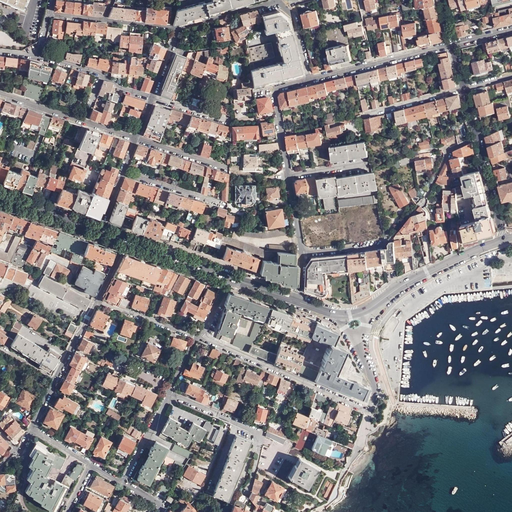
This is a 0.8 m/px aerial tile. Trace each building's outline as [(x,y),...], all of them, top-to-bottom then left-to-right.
[(0,0),(25,11),(29,0),(0,0)] [(65,9),(67,2),(62,1),(62,0),(56,0),(56,6),(55,6),(55,11),(60,12),(61,9),(65,9)] [(65,12),(74,13),(76,1),(70,0),(67,0),(67,2),(65,9),(65,12)] [(124,5),(125,0),(115,0),(114,2),(118,3),(117,4),(113,4),(108,17),(122,19),(124,5)] [(213,0),(214,2),(205,4),(208,17),(220,14),(219,10),(256,0),(213,0)] [(323,0),(326,8),(336,6),(337,6),(335,0),(323,0)] [(370,9),(372,15),(378,14),(375,2),(374,0),(366,0),(367,4),(366,4),(367,10),(370,9)] [(434,4),(433,0),(416,0),(418,7),(414,8),(414,9),(434,4)] [(461,9),(458,0),(448,0),(450,7),(456,6),(457,10),(461,9)] [(468,7),(466,0),(458,0),(461,9),(461,10),(468,8),(468,7)] [(74,13),(83,14),(85,2),(76,1),(74,13)] [(101,16),(107,3),(94,1),(94,3),(91,15),(101,16)] [(83,14),(91,15),(94,3),(85,2),(83,14)] [(208,17),(205,4),(204,2),(183,8),(183,9),(177,10),(173,25),(178,24),(178,25),(208,17)] [(412,10),(414,9),(414,8),(412,3),(403,5),(404,12),(412,10)] [(437,16),(434,4),(414,9),(412,10),(412,12),(418,10),(419,12),(422,11),(423,20),(426,19),(437,16)] [(133,20),(135,6),(124,5),(122,19),(133,20)] [(147,8),(135,6),(133,20),(145,22),(147,8)] [(153,22),(170,24),(171,17),(173,17),(174,12),(171,12),(172,7),(162,6),(162,9),(155,8),(153,22)] [(155,8),(147,7),(147,8),(145,22),(153,22),(155,8)] [(503,25),(511,22),(508,8),(498,10),(499,12),(503,25)] [(308,12),(302,13),(305,27),(306,27),(306,30),(319,27),(319,24),(316,10),(312,11),(311,10),(309,9),(309,10),(308,12)] [(260,20),(260,18),(259,17),(260,16),(260,15),(259,15),(257,10),(250,12),(253,22),(260,20)] [(388,15),(390,26),(400,24),(397,11),(387,13),(388,15)] [(242,22),(243,26),(244,31),(247,30),(247,27),(246,24),(253,22),(250,12),(240,14),(241,20),(240,21),(241,22),(242,22)] [(491,14),(483,16),(482,16),(483,22),(489,20),(492,19),(492,17),(493,16),(497,15),(496,12),(491,14)] [(495,27),(503,25),(499,12),(496,12),(497,15),(493,16),(495,27)] [(283,62),(251,71),(252,75),(252,79),(252,81),(253,87),(254,88),(273,82),(300,76),(301,73),(290,23),(292,23),(291,19),(288,16),(282,18),(281,13),(264,17),(266,28),(265,28),(266,32),(276,30),(283,62)] [(373,16),(376,27),(382,26),(380,17),(380,15),(373,16)] [(382,28),(390,26),(388,15),(380,17),(382,26),(382,28)] [(365,17),(369,30),(371,30),(371,28),(376,27),(373,16),(365,17)] [(441,30),(437,16),(426,19),(428,26),(424,27),(425,30),(429,30),(429,31),(416,34),(417,35),(417,36),(427,33),(441,30)] [(65,21),(55,20),(54,33),(59,33),(59,38),(63,39),(65,21)] [(81,25),(81,23),(74,22),(74,24),(73,24),(73,22),(67,21),(66,32),(76,33),(82,34),(83,33),(83,25),(81,25)] [(84,24),(83,25),(83,33),(95,34),(97,22),(84,21),(84,24)] [(97,22),(95,34),(95,36),(99,36),(99,33),(103,33),(103,36),(106,37),(108,26),(108,23),(97,22)] [(363,25),(364,25),(364,23),(358,25),(358,22),(345,25),(346,29),(348,29),(349,37),(357,35),(355,27),(363,25)] [(417,35),(416,34),(415,23),(402,25),(403,37),(417,35)] [(463,24),(455,26),(458,36),(466,34),(465,29),(468,28),(467,24),(465,24),(465,25),(463,25),(463,24)] [(214,42),(230,39),(227,25),(212,28),(214,42)] [(345,25),(325,30),(327,38),(325,38),(330,56),(332,65),(352,60),(346,29),(345,25)] [(357,35),(357,38),(360,38),(361,40),(366,39),(363,25),(355,27),(357,35)] [(122,32),(122,28),(118,27),(118,29),(116,29),(116,27),(108,26),(106,37),(112,38),(113,40),(120,41),(122,32)] [(237,43),(246,37),(244,33),(245,32),(244,31),(243,26),(231,33),(237,43)] [(444,40),(441,30),(427,33),(430,43),(444,40)] [(129,47),(131,33),(122,32),(120,41),(120,46),(129,47)] [(141,52),(144,33),(131,32),(131,33),(129,47),(128,51),(141,52)] [(430,43),(427,33),(417,36),(418,46),(430,43)] [(509,46),(506,36),(497,39),(500,48),(509,46)] [(500,48),(497,39),(485,42),(488,52),(500,49),(500,48)] [(149,58),(162,59),(167,47),(154,42),(149,55),(150,56),(149,58)] [(382,55),(388,54),(386,47),(385,42),(379,43),(380,46),(382,55)] [(488,52),(485,42),(481,43),(484,51),(486,50),(488,58),(489,57),(488,52)] [(269,44),(248,49),(249,56),(250,63),(272,57),(269,44)] [(220,53),(221,49),(217,49),(216,56),(216,61),(215,65),(213,64),(214,60),(209,58),(203,71),(216,74),(219,58),(220,53)] [(196,56),(190,72),(201,76),(203,71),(209,58),(208,50),(207,50),(207,57),(206,57),(203,64),(198,61),(200,54),(200,51),(198,51),(197,53),(196,56)] [(447,51),(435,54),(436,59),(437,59),(440,70),(441,70),(451,67),(447,51)] [(67,52),(65,59),(80,63),(82,54),(80,54),(76,54),(73,54),(67,52)] [(189,53),(187,58),(181,73),(184,75),(186,70),(190,72),(196,56),(194,56),(194,59),(190,58),(193,52),(189,53)] [(181,73),(187,58),(176,55),(162,94),(172,98),(174,93),(181,73)] [(18,59),(6,57),(5,68),(13,69),(14,66),(17,66),(17,63),(18,59)] [(86,57),(84,64),(97,68),(99,59),(90,57),(90,58),(86,57)] [(99,59),(97,68),(106,71),(112,72),(112,71),(113,62),(108,60),(108,59),(106,59),(106,60),(99,58),(99,59)] [(216,74),(216,79),(226,81),(228,67),(225,66),(225,65),(222,64),(222,59),(219,58),(216,74)] [(422,58),(405,62),(407,70),(416,68),(416,67),(423,65),(422,61),(423,60),(422,58)] [(474,73),(492,69),(490,61),(489,61),(484,62),(483,58),(470,61),(474,73)] [(16,69),(28,71),(30,61),(18,59),(17,63),(17,66),(16,69)] [(147,68),(157,72),(162,61),(153,60),(151,64),(149,64),(147,68)] [(30,61),(28,71),(28,75),(47,80),(52,69),(52,67),(30,61)] [(124,63),(113,62),(112,71),(123,73),(124,63)] [(405,62),(396,64),(398,75),(398,77),(402,77),(401,72),(407,70),(405,62)] [(396,64),(387,67),(389,77),(398,75),(396,64)] [(387,67),(378,69),(380,80),(389,77),(387,67)] [(453,76),(451,67),(441,70),(443,78),(453,76)] [(67,72),(56,69),(51,81),(62,85),(67,72)] [(378,69),(370,71),(373,85),(381,83),(380,80),(378,69)] [(357,85),(369,82),(370,87),(372,86),(372,85),(369,71),(359,74),(358,77),(356,77),(357,85)] [(89,75),(79,72),(75,86),(85,89),(89,75)] [(232,91),(234,104),(250,102),(248,88),(252,87),(252,82),(251,75),(247,76),(247,82),(241,83),(242,90),(232,91)] [(347,86),(354,85),(355,90),(358,89),(357,84),(355,75),(345,77),(347,86)] [(455,86),(453,76),(443,78),(439,79),(441,89),(455,86)] [(345,77),(335,80),(337,88),(347,86),(345,77)] [(145,78),(141,89),(146,91),(148,90),(150,90),(154,81),(145,78)] [(335,80),(326,82),(328,91),(337,88),(335,80)] [(113,86),(114,84),(104,81),(99,94),(104,96),(106,91),(113,94),(114,92),(115,87),(113,86)] [(39,100),(44,88),(27,82),(25,89),(24,95),(39,100)] [(319,93),(320,96),(319,96),(319,97),(329,95),(328,91),(326,82),(317,85),(319,93)] [(13,93),(24,96),(24,95),(25,89),(15,85),(13,93)] [(308,87),(310,98),(311,100),(314,100),(314,98),(319,97),(319,96),(320,96),(319,93),(317,85),(308,87)] [(298,89),(301,100),(301,103),(311,100),(310,98),(308,87),(298,89)] [(298,89),(289,92),(291,105),(301,103),(301,100),(298,89)] [(487,89),(472,94),(476,106),(490,101),(487,89)] [(114,92),(113,94),(112,98),(111,101),(116,103),(117,103),(120,94),(114,92)] [(291,105),(289,92),(281,93),(280,96),(282,108),(291,105)] [(408,92),(401,93),(402,100),(409,98),(408,92)] [(448,108),(461,105),(458,93),(445,97),(448,108)] [(145,101),(126,94),(123,102),(130,105),(129,107),(141,111),(145,101)] [(510,104),(508,96),(495,100),(499,117),(511,114),(509,105),(510,104)] [(200,99),(193,97),(190,104),(197,107),(200,99)] [(273,113),(270,98),(268,97),(257,99),(259,113),(265,112),(266,114),(267,115),(270,115),(273,113)] [(445,97),(435,99),(438,111),(448,108),(445,97)] [(427,114),(428,117),(439,114),(438,111),(435,99),(424,103),(427,114)] [(112,112),(115,104),(107,101),(106,105),(103,104),(102,106),(102,107),(102,109),(104,109),(112,112)] [(490,101),(476,106),(476,107),(479,115),(494,110),(492,101),(490,101)] [(6,102),(3,108),(2,112),(1,113),(23,120),(27,109),(20,107),(21,106),(10,102),(10,103),(6,102)] [(414,105),(417,117),(427,114),(424,103),(414,105)] [(216,111),(230,115),(230,106),(218,104),(216,111)] [(139,116),(141,111),(129,107),(124,105),(121,115),(123,116),(125,112),(131,114),(139,116)] [(155,105),(144,132),(159,138),(166,120),(170,110),(155,105)] [(414,105),(404,108),(406,120),(408,126),(411,126),(410,120),(411,120),(411,118),(417,117),(414,105)] [(104,109),(102,109),(101,108),(100,111),(94,109),(90,118),(99,121),(104,109)] [(391,112),(392,118),(393,118),(396,117),(397,122),(406,120),(404,108),(391,112)] [(27,109),(20,126),(21,126),(26,116),(29,110),(27,109)] [(104,109),(99,121),(107,123),(109,118),(112,112),(104,109)] [(171,110),(167,119),(167,120),(176,123),(177,122),(178,122),(182,112),(172,109),(171,110)] [(26,116),(21,126),(38,132),(46,116),(29,110),(26,116)] [(182,112),(178,122),(183,123),(182,126),(185,127),(190,115),(182,112)] [(186,129),(194,132),(195,128),(198,117),(191,115),(187,127),(186,129)] [(379,115),(362,119),(365,129),(367,128),(367,130),(378,127),(378,126),(381,125),(379,115)] [(46,116),(38,132),(45,134),(48,127),(52,117),(46,116)] [(65,120),(53,116),(53,118),(49,127),(61,132),(65,120)] [(196,128),(207,132),(210,121),(200,118),(196,128)] [(262,119),(258,119),(258,123),(261,123),(263,135),(267,134),(268,140),(277,138),(276,132),(274,132),(272,122),(266,123),(266,122),(264,122),(264,121),(262,121),(262,119)] [(207,134),(215,136),(218,124),(211,121),(208,132),(207,134)] [(329,126),(329,122),(325,123),(328,134),(342,131),(342,129),(346,128),(347,128),(345,123),(329,126)] [(224,138),(231,140),(231,130),(231,129),(227,128),(227,126),(220,124),(216,136),(224,139),(224,138)] [(322,124),(317,125),(318,129),(307,132),(310,146),(322,143),(320,138),(324,137),(322,124)] [(259,137),(258,125),(243,126),(243,137),(259,137)] [(243,126),(233,127),(233,138),(243,137),(243,126)] [(347,134),(346,128),(342,129),(342,131),(328,134),(329,139),(347,134)] [(100,133),(87,129),(84,139),(81,147),(93,151),(100,133)] [(501,141),(498,130),(484,136),(487,146),(501,141)] [(299,148),(310,146),(307,132),(297,134),(299,148)] [(113,136),(103,133),(100,144),(109,148),(112,139),(113,136)] [(445,135),(445,136),(447,142),(455,139),(453,133),(445,135)] [(456,134),(458,144),(466,139),(466,138),(463,139),(461,133),(456,134)] [(300,152),(299,148),(297,134),(287,136),(289,152),(295,151),(296,153),(300,152)] [(116,137),(114,140),(112,145),(117,147),(114,154),(123,157),(129,141),(116,137)] [(29,139),(26,147),(33,149),(36,142),(29,139)] [(366,141),(331,147),(333,160),(368,153),(366,141)] [(501,141),(487,146),(490,157),(504,152),(501,141)] [(453,151),(456,157),(459,156),(470,153),(473,152),(470,142),(453,151)] [(145,155),(148,148),(139,144),(134,155),(144,159),(145,155)] [(212,146),(204,144),(201,155),(208,157),(212,146)] [(165,158),(166,153),(148,148),(145,155),(148,155),(146,160),(155,163),(155,162),(159,164),(162,157),(165,158)] [(504,152),(490,157),(491,161),(491,163),(506,157),(504,152)] [(180,168),(183,159),(166,153),(165,158),(163,163),(167,165),(168,163),(171,165),(170,167),(176,169),(177,167),(180,168)] [(260,157),(260,154),(256,154),(256,157),(250,157),(250,154),(244,154),(244,167),(244,170),(256,170),(256,167),(257,167),(257,157),(260,157)] [(400,165),(410,162),(410,160),(415,159),(415,158),(414,155),(399,159),(400,165)] [(450,159),(451,160),(452,167),(460,165),(461,165),(459,156),(456,157),(450,159)] [(431,169),(433,170),(434,166),(435,166),(433,157),(431,157),(425,158),(428,170),(431,169)] [(3,182),(15,186),(21,170),(23,167),(25,162),(14,158),(12,161),(10,167),(9,170),(3,182)] [(418,171),(428,170),(425,158),(416,160),(418,171)] [(204,183),(207,167),(186,160),(183,169),(183,172),(188,174),(188,173),(200,177),(199,181),(204,183)] [(446,161),(439,175),(453,176),(454,176),(452,167),(451,160),(446,161)] [(69,177),(81,181),(87,166),(84,165),(83,167),(74,163),(75,162),(72,161),(70,166),(73,167),(69,177)] [(30,171),(36,173),(39,166),(33,164),(30,171)] [(42,196),(48,198),(51,188),(54,189),(58,178),(56,177),(57,176),(54,175),(57,169),(53,168),(55,165),(51,164),(50,170),(45,187),(42,196)] [(492,165),(496,180),(507,176),(503,165),(497,168),(496,165),(493,166),(493,164),(492,165)] [(113,182),(119,169),(109,165),(108,169),(103,167),(101,173),(104,174),(103,176),(100,175),(99,176),(101,177),(113,182)] [(452,167),(454,176),(466,173),(465,170),(464,169),(461,169),(460,165),(452,167)] [(0,170),(0,180),(3,182),(9,170),(2,167),(0,170)] [(21,170),(15,186),(22,189),(29,173),(30,171),(23,167),(21,170)] [(40,185),(45,187),(50,170),(42,167),(41,170),(40,169),(37,176),(35,182),(40,185)] [(228,201),(229,174),(207,167),(204,183),(202,193),(211,196),(212,192),(209,191),(210,183),(207,182),(209,176),(223,180),(223,185),(220,185),(219,194),(218,198),(228,201)] [(453,176),(453,181),(452,190),(452,199),(456,198),(466,195),(467,194),(480,191),(479,188),(483,187),(478,169),(466,173),(454,176),(453,176)] [(60,191),(62,188),(64,182),(67,173),(65,172),(64,176),(63,176),(62,180),(61,180),(61,177),(58,176),(58,178),(54,189),(60,191)] [(22,189),(31,192),(35,182),(37,176),(29,173),(22,189)] [(375,186),(372,173),(335,178),(336,192),(345,191),(345,192),(348,191),(348,190),(364,188),(364,189),(366,188),(367,187),(375,186)] [(439,175),(434,185),(438,185),(439,183),(450,184),(450,181),(453,181),(453,176),(439,175)] [(336,192),(335,178),(335,176),(315,179),(317,192),(320,215),(339,213),(338,209),(338,208),(337,200),(336,192)] [(107,197),(113,182),(101,177),(99,182),(97,181),(94,187),(97,188),(95,192),(107,197)] [(305,179),(307,193),(317,192),(315,179),(315,177),(305,179)] [(296,195),(307,193),(305,179),(297,180),(296,181),(295,183),(296,195)] [(511,180),(497,185),(501,201),(511,197),(511,180)] [(31,192),(40,195),(42,191),(40,185),(35,182),(31,192)] [(136,192),(147,196),(152,186),(140,182),(137,189),(136,192)] [(277,183),(267,184),(267,187),(266,187),(268,199),(274,199),(273,197),(279,196),(278,186),(277,186),(277,183)] [(406,198),(398,184),(390,188),(398,202),(406,198)] [(255,185),(235,185),(235,201),(242,201),(241,206),(249,206),(249,201),(255,201),(255,185)] [(146,198),(154,200),(155,197),(159,188),(152,186),(147,196),(146,198)] [(117,200),(127,204),(129,200),(132,201),(134,195),(131,194),(132,192),(136,193),(136,192),(137,189),(132,187),(130,187),(129,190),(122,188),(116,199),(117,200)] [(408,191),(412,197),(419,193),(416,187),(408,191)] [(56,201),(70,206),(76,193),(62,188),(60,191),(56,201)] [(70,206),(84,211),(92,194),(78,188),(76,193),(70,206)] [(154,200),(165,204),(166,201),(170,192),(159,188),(155,197),(154,200)] [(443,190),(443,203),(437,203),(437,207),(439,207),(443,207),(444,207),(446,206),(446,209),(452,209),(452,199),(452,190),(443,190)] [(483,190),(480,191),(467,194),(468,196),(468,198),(475,197),(476,200),(469,202),(470,205),(470,207),(474,206),(487,203),(483,190)] [(99,216),(107,197),(95,192),(93,192),(92,194),(84,211),(99,216)] [(177,208),(178,205),(182,195),(170,192),(166,201),(165,204),(165,206),(169,207),(170,205),(177,208)] [(178,205),(190,209),(193,199),(182,195),(178,205)] [(338,208),(357,205),(373,203),(378,203),(376,195),(337,200),(338,208)] [(202,213),(206,203),(193,199),(190,209),(202,213)] [(120,221),(123,215),(127,204),(117,200),(109,219),(119,223),(120,221)] [(494,232),(487,203),(474,206),(477,220),(460,224),(461,226),(465,244),(470,242),(470,241),(476,240),(476,239),(487,236),(487,235),(494,232)] [(137,217),(137,216),(140,210),(134,207),(130,206),(127,204),(123,215),(133,219),(134,216),(137,217)] [(272,206),(265,207),(268,227),(284,224),(282,208),(272,209),(272,206)] [(227,213),(227,209),(219,207),(217,212),(226,216),(227,213)] [(437,212),(437,221),(445,221),(444,207),(443,207),(439,207),(437,207),(437,212)] [(0,229),(3,230),(4,227),(8,229),(8,227),(12,214),(0,209),(0,229)] [(413,214),(412,216),(413,216),(416,228),(418,237),(421,237),(426,258),(423,259),(423,260),(425,263),(432,261),(428,230),(428,228),(427,224),(426,214),(424,214),(424,212),(413,214)] [(234,215),(227,213),(226,216),(226,217),(224,225),(231,226),(232,220),(233,220),(234,215)] [(29,220),(12,214),(8,227),(23,232),(29,220)] [(131,228),(141,232),(147,220),(137,216),(137,217),(133,226),(131,228)] [(412,216),(397,234),(407,233),(411,233),(411,238),(413,238),(413,233),(415,233),(416,237),(418,237),(416,228),(413,216),(412,216)] [(141,232),(158,238),(163,225),(159,224),(160,222),(151,219),(150,221),(147,220),(141,232)] [(170,242),(172,235),(174,231),(176,225),(177,222),(172,220),(168,219),(160,238),(165,240),(168,231),(169,231),(165,240),(170,242)] [(23,232),(22,235),(28,237),(29,235),(37,238),(38,237),(44,225),(29,220),(23,232)] [(465,244),(461,226),(458,226),(457,222),(456,222),(457,234),(458,234),(460,242),(463,241),(464,244),(465,244)] [(447,231),(444,231),(443,227),(442,225),(439,226),(438,227),(438,228),(436,229),(435,223),(427,224),(428,228),(428,230),(432,229),(434,243),(448,242),(447,231)] [(58,231),(44,225),(38,237),(47,241),(52,243),(58,231)] [(189,236),(192,237),(195,231),(183,227),(177,225),(176,225),(174,231),(178,232),(177,234),(188,238),(189,236)] [(205,243),(209,231),(197,227),(195,231),(192,237),(192,239),(205,243)] [(263,230),(242,228),(242,234),(264,237),(271,237),(289,234),(288,227),(264,230),(263,230)] [(86,241),(58,231),(52,243),(49,249),(59,253),(61,247),(64,248),(73,252),(70,261),(68,261),(52,253),(51,254),(77,267),(83,252),(86,241)] [(220,242),(223,234),(217,232),(216,234),(209,231),(205,243),(219,248),(220,242)] [(401,239),(395,240),(396,254),(412,253),(411,244),(411,238),(411,233),(407,233),(408,236),(408,244),(406,244),(403,245),(402,239),(401,239)] [(265,248),(223,234),(220,242),(262,256),(265,248)] [(31,242),(35,243),(36,240),(37,238),(29,235),(28,237),(32,239),(31,242)] [(0,250),(0,258),(10,262),(21,238),(18,237),(15,236),(7,253),(0,250)] [(21,238),(10,262),(23,267),(27,260),(34,245),(35,243),(31,242),(29,243),(22,240),(24,238),(21,237),(21,238)] [(383,249),(384,264),(385,264),(386,271),(397,270),(396,254),(395,240),(395,237),(390,244),(390,248),(383,249)] [(35,243),(34,245),(40,249),(43,251),(47,253),(47,252),(49,249),(52,243),(47,241),(46,244),(36,240),(35,243)] [(91,243),(86,241),(83,252),(87,254),(93,257),(99,259),(101,259),(100,261),(97,260),(97,261),(99,263),(104,264),(105,260),(109,262),(113,251),(108,249),(108,248),(103,246),(103,247),(100,246),(96,245),(97,244),(91,242),(91,243)] [(268,250),(291,253),(290,247),(269,244),(268,250)] [(34,245),(27,260),(36,265),(37,264),(33,261),(40,249),(34,245)] [(220,257),(251,268),(255,257),(242,252),(242,251),(238,250),(237,251),(224,246),(220,257)] [(73,252),(64,248),(63,250),(71,252),(68,261),(70,261),(73,252)] [(371,251),(367,251),(369,268),(384,266),(384,264),(383,249),(378,249),(379,252),(371,253),(371,251)] [(268,250),(266,250),(258,272),(263,272),(263,275),(268,275),(268,276),(277,277),(276,279),(281,279),(281,281),(289,282),(289,283),(293,283),(296,253),(291,253),(268,250)] [(37,264),(36,265),(40,267),(47,253),(43,251),(37,264)] [(367,251),(349,254),(351,271),(355,270),(364,269),(364,273),(362,273),(363,277),(362,277),(362,282),(361,282),(361,284),(360,284),(361,291),(356,291),(356,284),(352,284),(353,305),(368,296),(370,294),(370,289),(369,268),(367,251)] [(136,285),(148,263),(124,254),(113,277),(127,282),(136,285)] [(351,271),(349,254),(330,256),(314,257),(309,265),(307,289),(322,295),(324,295),(326,294),(327,292),(329,273),(351,271)] [(85,309),(90,299),(54,281),(55,279),(56,279),(59,273),(66,276),(69,270),(56,263),(56,264),(55,263),(49,260),(43,273),(44,274),(43,276),(43,275),(38,286),(85,309)] [(24,284),(28,274),(7,266),(8,264),(0,261),(0,282),(1,283),(3,276),(24,284)] [(161,267),(148,263),(136,285),(143,287),(160,294),(165,285),(154,282),(161,267)] [(404,265),(405,273),(413,270),(412,265),(404,265)] [(98,283),(104,272),(100,271),(95,269),(92,274),(90,272),(91,271),(83,266),(74,283),(82,287),(83,285),(85,286),(83,291),(92,295),(98,283)] [(172,271),(161,267),(154,282),(165,285),(172,271)] [(172,271),(165,285),(160,294),(161,294),(162,294),(165,290),(167,291),(169,288),(177,273),(172,271)] [(189,279),(179,274),(170,293),(172,294),(174,290),(182,293),(189,279)] [(127,282),(113,277),(108,286),(112,287),(110,291),(106,290),(103,297),(104,300),(113,303),(114,301),(116,303),(116,304),(125,308),(129,301),(119,296),(120,295),(121,294),(120,293),(121,292),(127,282)] [(203,284),(194,280),(186,296),(191,298),(192,296),(196,298),(203,284)] [(202,296),(200,295),(198,300),(210,304),(216,293),(207,288),(202,296)] [(135,294),(130,305),(145,311),(149,300),(142,297),(144,292),(142,292),(140,296),(135,294)] [(237,296),(228,292),(223,305),(226,306),(221,322),(215,337),(224,341),(229,336),(230,336),(239,311),(241,312),(252,316),(251,317),(252,318),(253,319),(253,318),(254,318),(254,317),(264,321),(265,321),(270,307),(259,302),(247,298),(247,299),(237,296)] [(162,294),(161,294),(158,301),(161,302),(157,314),(162,316),(162,315),(169,318),(175,301),(163,297),(163,295),(162,294)] [(7,297),(0,309),(0,310),(4,313),(12,300),(7,297)] [(184,300),(179,309),(185,312),(186,309),(194,313),(197,306),(195,305),(184,300)] [(210,304),(198,300),(195,305),(197,306),(208,309),(210,304)] [(202,321),(208,309),(197,306),(194,313),(192,316),(202,321)] [(291,314),(270,307),(265,321),(264,321),(262,323),(262,324),(284,333),(284,332),(291,314)] [(107,315),(96,310),(90,323),(100,329),(107,315)] [(302,318),(291,314),(284,332),(308,340),(315,322),(305,319),(303,324),(300,323),(302,318)] [(35,330),(40,320),(32,315),(29,319),(27,318),(24,323),(35,330)] [(134,331),(135,325),(129,323),(129,321),(124,319),(118,334),(132,339),(135,331),(134,331)] [(244,329),(247,322),(241,319),(238,326),(244,329)] [(234,338),(231,344),(248,351),(251,345),(262,324),(262,323),(255,321),(250,338),(238,333),(235,339),(234,338)] [(21,326),(15,322),(6,338),(4,342),(10,345),(11,344),(41,361),(39,365),(49,371),(52,367),(50,366),(56,357),(57,357),(60,353),(49,347),(46,351),(16,334),(21,326)] [(315,322),(308,340),(302,355),(297,371),(315,378),(314,380),(366,403),(369,395),(369,391),(368,387),(365,385),(360,383),(363,378),(346,371),(351,361),(343,358),(347,350),(339,346),(338,347),(335,345),(335,344),(333,340),(332,339),(335,332),(315,322)] [(70,323),(66,330),(73,333),(77,326),(70,323)] [(83,336),(91,339),(94,332),(87,329),(83,336)] [(153,362),(162,346),(151,340),(152,338),(149,337),(148,337),(145,342),(147,343),(140,355),(153,362)] [(183,350),(186,341),(178,338),(178,339),(173,337),(170,344),(175,346),(174,347),(183,350)] [(95,344),(82,338),(77,348),(80,349),(79,350),(83,352),(84,351),(87,353),(90,347),(93,349),(95,344)] [(302,355),(279,344),(275,354),(275,356),(279,358),(276,364),(279,365),(280,364),(284,365),(283,367),(296,372),(297,371),(302,355)] [(251,345),(248,351),(273,362),(275,356),(275,354),(251,345)] [(214,358),(218,351),(212,348),(208,356),(214,358)] [(75,353),(69,364),(72,365),(80,369),(84,361),(87,362),(88,359),(75,353)] [(198,378),(203,366),(192,361),(192,362),(190,362),(188,366),(190,367),(189,370),(184,368),(183,371),(198,378)] [(80,369),(72,365),(66,377),(74,381),(80,369)] [(222,385),(227,374),(216,368),(216,369),(214,368),(213,369),(210,373),(211,375),(213,377),(211,380),(222,385)] [(264,380),(266,371),(262,369),(259,375),(242,368),(236,381),(241,383),(243,378),(257,384),(259,378),(261,379),(264,380)] [(275,384),(278,377),(266,371),(264,380),(263,383),(265,384),(267,381),(275,384)] [(114,389),(119,378),(108,372),(102,384),(114,389)] [(76,385),(65,378),(59,388),(62,389),(61,390),(65,392),(65,391),(71,394),(76,385)] [(126,393),(131,395),(135,386),(130,384),(130,383),(119,378),(114,389),(114,390),(125,395),(126,393)] [(285,394),(290,381),(280,378),(277,392),(284,395),(285,394)] [(195,397),(200,387),(188,382),(184,392),(195,397)] [(142,400),(147,389),(136,384),(135,386),(131,395),(142,400)] [(195,397),(195,398),(206,403),(208,397),(207,397),(208,394),(203,392),(204,389),(200,387),(195,397)] [(23,389),(15,402),(28,409),(36,396),(31,394),(32,392),(28,389),(27,392),(23,389)] [(151,391),(147,389),(142,400),(141,403),(150,407),(157,394),(153,392),(152,394),(150,393),(151,391)] [(0,408),(2,409),(9,396),(0,391),(0,408)] [(315,397),(316,394),(310,391),(307,398),(314,401),(315,397)] [(74,413),(79,404),(60,393),(53,405),(60,410),(63,406),(74,413)] [(221,411),(226,413),(228,409),(232,411),(236,401),(228,398),(229,396),(224,394),(224,396),(221,403),(224,404),(221,411)] [(331,425),(334,418),(345,423),(348,414),(350,411),(353,412),(354,409),(335,401),(332,400),(327,414),(327,415),(324,422),(331,425)] [(63,414),(51,407),(43,422),(56,428),(63,414)] [(308,416),(317,419),(324,422),(327,415),(327,414),(312,408),(311,407),(308,416)] [(118,420),(121,415),(109,408),(106,413),(118,420)] [(257,409),(253,422),(260,424),(261,420),(263,421),(266,411),(257,409)] [(303,427),(308,416),(297,411),(294,419),(292,422),(301,426),(303,427)] [(2,420),(0,419),(0,424),(9,434),(18,424),(8,414),(2,420)] [(317,428),(319,423),(316,421),(317,419),(308,416),(303,427),(303,428),(324,437),(325,433),(326,430),(322,429),(322,430),(317,428)] [(209,431),(212,425),(205,421),(202,427),(192,422),(188,430),(177,425),(179,422),(168,417),(158,436),(166,439),(168,434),(186,444),(191,436),(199,440),(205,428),(209,431)] [(292,422),(294,419),(292,418),(290,424),(300,428),(301,426),(292,422)] [(266,430),(282,436),(283,432),(282,432),(283,430),(283,428),(281,428),(279,428),(278,430),(273,428),(273,427),(269,425),(270,423),(268,422),(268,423),(266,430)] [(117,426),(123,430),(126,432),(128,429),(118,423),(117,426)] [(7,436),(13,442),(24,430),(18,424),(9,434),(7,436)] [(126,432),(137,438),(141,431),(130,425),(128,429),(126,432)] [(219,426),(218,428),(213,426),(207,440),(218,445),(225,429),(219,426)] [(70,446),(71,446),(74,440),(79,431),(75,428),(74,430),(70,428),(65,438),(69,441),(70,439),(73,440),(70,446)] [(294,448),(302,451),(306,442),(303,441),(303,439),(303,438),(304,435),(313,439),(312,441),(314,442),(311,449),(323,454),(327,445),(328,446),(331,440),(324,437),(303,428),(301,433),(296,442),(296,444),(294,448)] [(79,431),(74,440),(87,447),(94,434),(88,431),(86,435),(79,431)] [(283,432),(282,436),(296,442),(301,433),(298,432),(297,431),(295,437),(289,435),(290,434),(284,431),(283,432)] [(268,437),(283,444),(286,439),(270,432),(268,437)] [(9,444),(4,439),(0,434),(0,435),(8,444),(8,445),(9,444)] [(129,453),(135,442),(129,438),(130,437),(128,436),(127,437),(123,435),(117,446),(118,447),(116,451),(125,456),(127,452),(129,453)] [(212,494),(204,491),(202,495),(209,498),(210,498),(215,500),(216,496),(227,500),(243,461),(242,460),(250,441),(235,435),(227,455),(228,456),(212,494)] [(103,457),(111,442),(101,436),(93,452),(94,452),(94,453),(97,456),(99,455),(103,457)] [(351,448),(353,444),(344,441),(344,442),(341,441),(342,440),(339,438),(337,442),(351,448)] [(328,456),(334,441),(331,440),(328,446),(327,445),(323,454),(328,456)] [(139,473),(136,478),(148,485),(160,461),(171,466),(174,460),(164,455),(167,449),(167,447),(156,441),(152,449),(150,449),(147,453),(149,454),(143,465),(142,465),(138,472),(139,473)] [(37,445),(46,450),(47,449),(36,442),(29,455),(32,457),(27,466),(31,469),(26,479),(30,482),(25,491),(29,494),(31,490),(29,489),(33,480),(29,478),(35,467),(31,464),(36,456),(32,454),(37,445)] [(190,458),(193,453),(175,444),(172,450),(190,458)] [(73,479),(69,477),(65,474),(61,483),(46,475),(45,474),(50,465),(51,466),(60,471),(65,460),(46,450),(37,445),(32,454),(36,456),(31,464),(35,467),(29,478),(33,480),(29,489),(31,490),(29,494),(34,498),(35,496),(45,502),(44,504),(55,509),(66,487),(68,488),(73,479)] [(299,457),(288,477),(306,487),(317,467),(299,457)] [(286,476),(292,464),(284,460),(275,476),(279,478),(282,474),(286,476)] [(181,471),(185,465),(176,461),(172,467),(181,471)] [(81,467),(76,464),(74,468),(73,467),(71,470),(72,472),(69,477),(73,479),(75,480),(81,467)] [(192,478),(200,482),(205,475),(188,466),(182,476),(191,480),(192,478)] [(5,488),(5,492),(10,491),(12,491),(13,488),(12,478),(9,478),(7,476),(6,473),(0,474),(0,486),(2,488),(5,488)] [(95,482),(92,487),(108,496),(113,486),(95,476),(93,481),(95,482)] [(252,492),(257,494),(262,483),(254,479),(250,491),(252,492)] [(284,488),(271,481),(264,494),(277,501),(284,488)] [(330,482),(323,496),(328,499),(335,485),(330,482)] [(158,490),(166,495),(167,493),(170,489),(162,484),(158,490)] [(51,511),(55,511),(68,488),(66,487),(55,509),(44,504),(45,502),(35,496),(34,498),(41,503),(40,505),(48,509),(47,510),(51,511)] [(96,510),(102,498),(89,491),(83,503),(96,510)] [(254,509),(261,511),(273,511),(274,511),(270,510),(272,507),(272,505),(265,502),(264,506),(262,507),(254,502),(257,494),(252,492),(248,498),(255,505),(254,509)] [(245,504),(248,498),(240,493),(237,500),(245,504)] [(130,500),(122,495),(112,511),(120,511),(122,511),(124,511),(129,503),(130,500)] [(224,501),(217,498),(214,505),(221,508),(224,501)] [(195,511),(197,511),(190,504),(187,500),(185,499),(184,500),(187,504),(178,511),(195,511)] [(243,508),(245,504),(237,500),(236,499),(234,505),(230,511),(244,511),(242,511),(243,508)] [(107,501),(102,510),(104,511),(106,511),(111,504),(107,501)]
